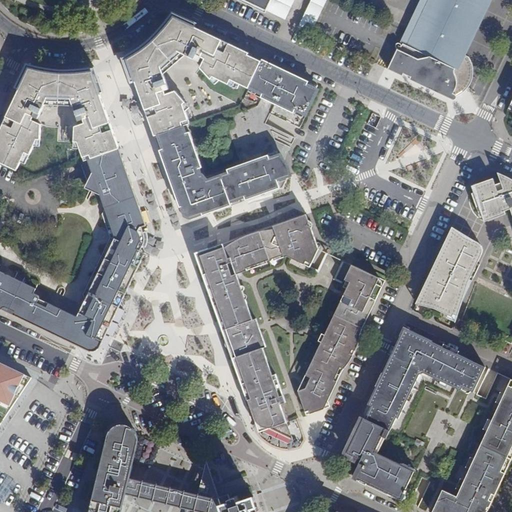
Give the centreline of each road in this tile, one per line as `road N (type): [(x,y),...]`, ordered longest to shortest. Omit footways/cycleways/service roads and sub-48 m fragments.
road 1 (residential): [(469,137),(313,483)]
road 2 (residential): [(469,137),(177,0)]
road 3 (residential): [(245,443),(237,425),(113,366),(87,371)]
road 4 (residential): [(99,389),(228,449),(245,443)]
road 5 (residential): [(18,39),(98,43),(153,0)]
road 6 (residential): [(99,389),(42,511)]
